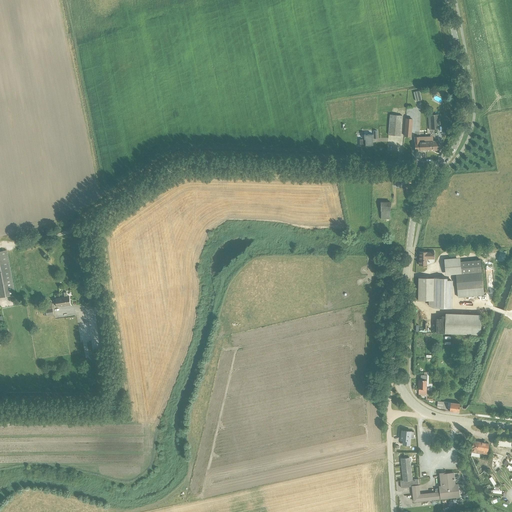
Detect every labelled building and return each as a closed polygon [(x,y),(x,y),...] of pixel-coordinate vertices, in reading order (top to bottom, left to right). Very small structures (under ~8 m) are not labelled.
[(419,90),(414,92),(416,101),(422,100),(419,90)] [(428,115),(429,129),(437,129),(436,114),(428,115)] [(388,135),(400,136),(402,116),(390,115),(388,135)] [(364,139),(360,139),(360,147),(366,146),(373,145),(373,137),(374,137),(374,138),(377,138),(377,131),(374,131),(374,135),(364,135),(364,139)] [(419,137),(414,137),(415,151),(426,151),(426,141),(419,142),(419,137)] [(438,141),(426,141),(426,151),(438,150),(438,141)] [(381,219),(390,219),(390,203),(381,202),(381,219)] [(0,251),(0,297),(15,295),(7,250),(0,251)] [(419,260),(419,265),(427,265),(427,259),(435,259),(435,252),(420,252),(419,260)] [(460,257),(444,259),(445,275),(456,274),(458,297),(484,295),(481,259),(461,261),(460,257)] [(434,300),(434,278),(419,278),(418,300),(428,300),(434,300)] [(434,300),(428,300),(428,306),(434,308),(452,308),(453,280),(447,280),(447,278),(434,278),(434,300)] [(65,298),(55,299),(57,307),(71,305),(69,297),(68,297),(67,292),(64,293),(65,298)] [(42,304),(44,316),(54,315),(52,303),(42,304)] [(445,313),(445,333),(481,334),(481,314),(445,313)] [(66,317),(70,344),(80,343),(76,316),(66,317)] [(419,380),(419,395),(427,395),(427,380),(419,380)] [(450,402),(450,406),(449,411),(459,412),(460,403),(450,402)] [(402,431),(401,440),(404,440),(403,444),(410,445),(411,437),(414,437),(414,432),(402,431)] [(473,440),(470,456),(480,458),(481,454),(483,454),(482,456),(489,457),(490,452),(488,451),(489,443),(485,443),(485,441),(485,440),(484,440),(483,440),(483,442),(473,440)] [(402,466),(411,465),(410,458),(401,459),(402,466)] [(411,465),(402,466),(403,473),(412,472),(411,465)] [(412,486),(413,502),(429,500),(429,501),(432,501),(432,500),(460,497),(458,483),(456,483),(454,472),(445,473),(445,472),(439,473),(440,485),(439,485),(439,488),(435,488),(436,492),(420,493),(419,485),(412,486)] [(413,479),(404,480),(400,481),(401,487),(412,486),(419,485),(418,479),(413,479)]
